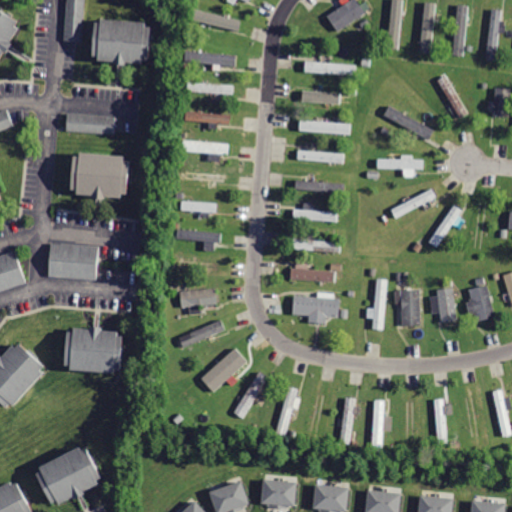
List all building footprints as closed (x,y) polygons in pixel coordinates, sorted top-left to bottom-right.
[(67,0),(65,41),(84,42),(87,0),(67,0)] [(350,0),(327,14),(338,33),(368,15),(359,0),(350,0)] [(401,0),(390,0),(389,48),(400,48),(401,0)] [(425,2),(419,50),(434,52),(440,4),(425,2)] [(464,55),(467,4),(456,4),(454,55),(464,55)] [(196,6),(192,20),(242,33),(245,19),(196,6)] [(0,8),(0,58),(22,21),(0,8)] [(490,8),(484,58),(500,60),(506,10),(490,8)] [(97,17),(93,58),(152,63),(155,23),(97,17)] [(192,48),(190,63),(236,68),(238,53),(192,48)] [(307,59),(306,72),(358,76),(359,63),(307,59)] [(466,114),(448,74),(439,78),(457,118),(466,114)] [(190,77),(189,92),(234,97),(236,82),(190,77)] [(511,85),(495,84),(492,116),(511,117),(511,85)] [(303,87),(302,102),(340,106),(342,91),(303,87)] [(390,103),(384,115),(431,139),(437,127),(390,103)] [(188,110),(187,122),(231,126),(232,114),(188,110)] [(70,111),(69,132),(118,136),(120,115),(70,111)] [(0,116),(0,129),(12,125),(7,114),(0,116)] [(301,118),(300,132),(352,136),(353,122),(301,118)] [(185,137),(183,152),(229,155),(231,141),(185,137)] [(300,145),(299,161),(345,163),(346,148),(300,145)] [(75,152),(71,191),(129,196),(133,157),(75,152)] [(379,155),(378,169),(424,170),(424,156),(379,155)] [(182,168),(181,184),(227,187),(228,172),(182,168)] [(296,175),(295,188),(345,191),(346,178),(296,175)] [(393,208),(398,219),(438,198),(432,187),(393,208)] [(182,198),(182,211),(218,213),(219,201),(182,198)] [(454,203),(430,242),(441,249),(465,210),(454,203)] [(296,205),(295,219),(340,224),(341,209),(296,205)] [(179,225),(178,239),(222,244),(224,230),(179,225)] [(292,236),(290,249),(343,254),(344,241),(292,236)] [(53,241),(51,275),(98,279),(100,245),(53,241)] [(0,255),(0,289),(26,280),(16,250),(0,255)] [(292,266),(291,282),(336,285),(337,269),(292,266)] [(511,273),(502,277),(511,303),(511,273)] [(379,277),(372,330),(384,331),(390,278),(379,277)] [(181,289),(184,311),(221,306),(218,284),(181,289)] [(436,288),(441,326),(459,324),(454,285),(436,288)] [(469,290),(477,323),(497,318),(489,285),(469,290)] [(403,288),(404,327),(424,327),(423,287),(403,288)] [(294,292),(292,313),(308,314),(307,322),(327,324),(328,318),(339,319),(341,297),(294,292)] [(179,334),(185,348),(226,328),(220,315),(179,334)] [(68,328),(65,367),(122,371),(124,332),(68,328)] [(19,344),(0,366),(0,401),(10,410),(47,368),(19,344)] [(235,347),(201,376),(214,390),(247,361),(235,347)] [(259,370),(235,411),(247,418),(271,377),(259,370)] [(289,385),(274,434),(287,438),(302,389),(289,385)] [(493,390),(503,438),(511,435),(511,415),(506,387),(493,390)] [(343,397),(336,445),(351,447),(358,399),(343,397)] [(434,398),(439,448),(452,447),(447,397),(434,398)] [(375,398),(369,451),(383,453),(384,434),(393,435),(394,416),(388,416),(390,400),(375,398)] [(37,472),(55,504),(103,476),(85,444),(37,472)] [(263,476),(261,503),(297,506),(299,480),(263,476)] [(0,488),(0,511),(35,511),(37,511),(19,478),(0,488)] [(208,491),(215,511),(224,511),(250,502),(241,478),(208,491)] [(316,481),(314,508),(348,511),(351,484),(316,481)] [(369,488),(367,511),(402,511),(404,491),(369,488)] [(421,493),(418,511),(453,511),(455,497),(421,493)] [(473,499),(472,511),(507,511),(508,502),(473,499)] [(207,511),(196,501),(184,511),(207,511)]
